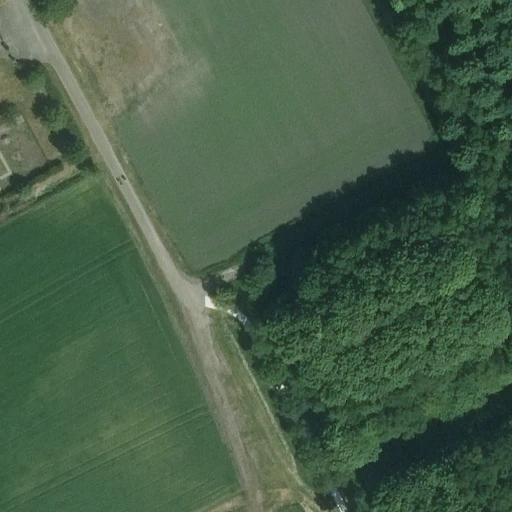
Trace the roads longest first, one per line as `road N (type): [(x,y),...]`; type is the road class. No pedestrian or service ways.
road 1 (unclassified): [(185,299),(23,0)]
road 2 (track): [(185,299),(259,511)]
